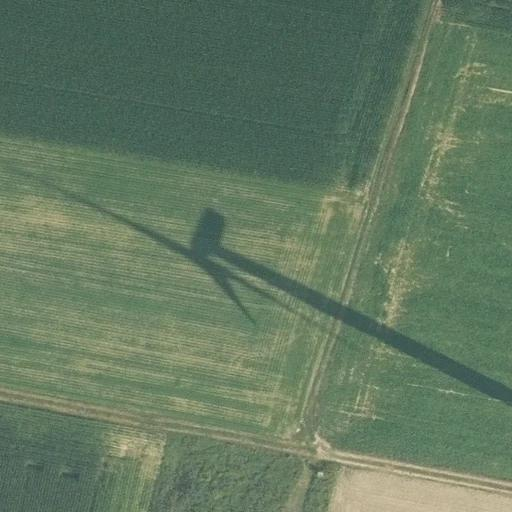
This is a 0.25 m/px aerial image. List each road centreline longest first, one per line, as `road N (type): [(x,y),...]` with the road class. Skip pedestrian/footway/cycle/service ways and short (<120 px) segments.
road 1 (track): [(0,393),(511,489)]
road 2 (track): [(292,448),(437,0)]
